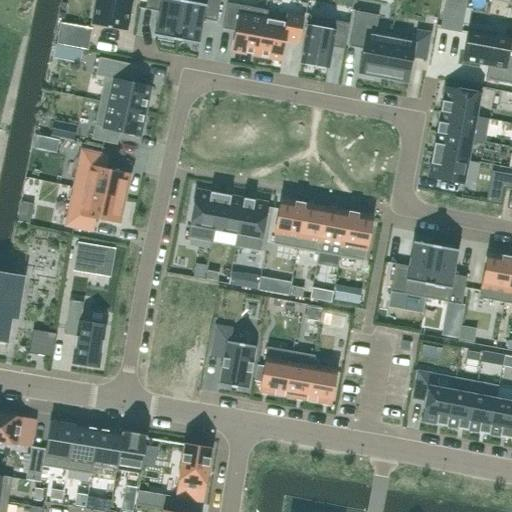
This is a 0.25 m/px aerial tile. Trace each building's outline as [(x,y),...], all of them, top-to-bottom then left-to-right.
[(96,0),(92,25),(126,31),(129,15),(131,7),(132,0),(96,0)] [(183,0),(147,0),(145,9),(159,12),(154,36),(157,37),(157,40),(173,43),(174,40),(176,41),(183,0)] [(220,0),(183,0),(176,41),(199,45),(199,44),(203,20),(216,23),(220,0)] [(265,10),(227,3),(222,29),(236,31),(232,51),(256,55),(265,10)] [(303,17),(265,10),(256,55),(279,60),(281,60),(285,40),(298,43),(303,17)] [(379,16),(356,12),(349,47),(362,49),(358,74),(383,79),(391,36),(375,33),(379,16)] [(349,24),(310,17),(301,64),(327,69),(331,47),(344,50),(349,24)] [(60,23),(56,45),(88,50),(92,29),(60,23)] [(414,41),(391,36),(383,79),(408,84),(413,58),(426,61),(431,34),(416,31),(414,41)] [(511,40),(467,32),(462,61),(489,66),(486,80),(511,84),(511,40)] [(137,66),(99,58),(96,76),(105,78),(100,102),(144,112),(149,89),(150,88),(133,84),(137,66)] [(480,94),(444,87),(440,111),(476,117),(480,94)] [(139,136),(144,112),(100,102),(91,140),(117,145),(120,132),(135,135),(139,136)] [(476,117),(440,111),(436,133),(484,142),(488,119),(476,117)] [(484,142),(436,133),(432,154),(468,161),(472,140),(484,143),(484,142)] [(108,156),(82,150),(73,188),(125,199),(131,174),(105,169),(108,156)] [(468,161),(432,154),(427,178),(463,185),(468,161)] [(125,199),(73,188),(65,226),(92,232),(95,219),(120,224),(125,199)] [(221,194),(196,190),(187,238),(212,242),(221,194)] [(235,247),(244,199),(221,194),(212,242),(213,242),(215,230),(237,234),(234,247),(235,247)] [(260,251),(269,203),(244,199),(235,247),(260,251)] [(297,249),(306,204),(281,199),(273,244),(297,249)] [(318,253),(327,208),(306,204),(297,249),(318,253)] [(339,257),(348,212),(327,208),(318,253),(339,257)] [(364,261),(372,216),(348,212),(339,257),(364,261)] [(395,264),(390,292),(426,298),(436,246),(413,242),(413,243),(409,267),(395,264)] [(114,251),(79,244),(73,270),(108,277),(114,251)] [(436,246),(426,298),(448,303),(442,335),(457,338),(463,305),(461,305),(467,277),(453,275),(458,251),(458,252),(458,250),(455,250),(455,247),(439,244),(438,246),(436,246)] [(481,289),(480,298),(504,303),(511,259),(511,257),(488,253),(481,289)] [(0,342),(6,343),(6,344),(8,344),(12,320),(18,321),(20,305),(21,305),(24,283),(25,277),(19,275),(17,275),(17,276),(7,274),(7,273),(0,272),(0,342)] [(332,293),(312,289),(310,299),(330,303),(332,293)] [(69,301),(64,335),(76,337),(72,364),(99,369),(106,325),(80,321),(83,303),(69,301)] [(320,310),(308,308),(306,318),(318,321),(320,310)] [(330,326),(332,315),(325,314),(323,325),(330,326)] [(216,326),(210,357),(223,359),(224,359),(219,385),(248,390),(255,347),(231,342),(230,342),(233,329),(216,326)] [(33,330),(29,354),(52,358),(56,334),(33,330)] [(268,348),(260,393),(284,397),(292,352),(268,348)] [(468,351),(466,359),(478,362),(480,353),(468,351)] [(314,356),(292,352),(284,397),(306,401),(314,356)] [(314,356),(306,401),(330,405),(336,370),(313,365),(314,356)] [(417,371),(412,399),(425,401),(421,422),(446,427),(455,379),(432,374),(417,371)] [(455,379),(446,427),(468,431),(477,383),(455,379)] [(477,383),(468,431),(489,435),(496,399),(498,387),(477,383)] [(496,399),(489,435),(509,439),(511,424),(511,389),(498,387),(496,399)] [(32,421),(0,415),(0,443),(28,448),(32,421)] [(50,422),(43,466),(68,471),(75,426),(50,422)] [(75,426),(68,471),(91,474),(98,430),(75,426)] [(98,430),(91,474),(92,475),(94,465),(115,469),(121,433),(98,430)] [(121,433),(115,469),(141,473),(147,435),(121,431),(121,433)] [(211,450),(182,445),(173,500),(202,505),(211,450)] [(0,476),(0,502),(7,504),(12,478),(0,476)] [(139,491),(137,505),(162,509),(165,496),(139,491)]
